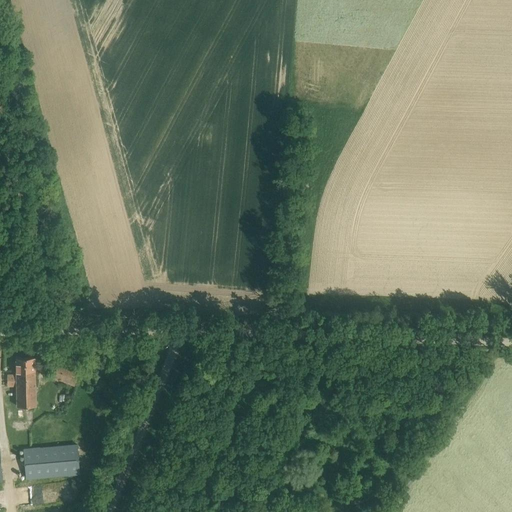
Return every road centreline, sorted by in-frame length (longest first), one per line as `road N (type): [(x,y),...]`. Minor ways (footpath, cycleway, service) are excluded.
road 1 (unclassified): [(511,347),(181,336)]
road 2 (unclassified): [(111,511),(181,336)]
road 3 (unclassified): [(181,336),(0,335)]
